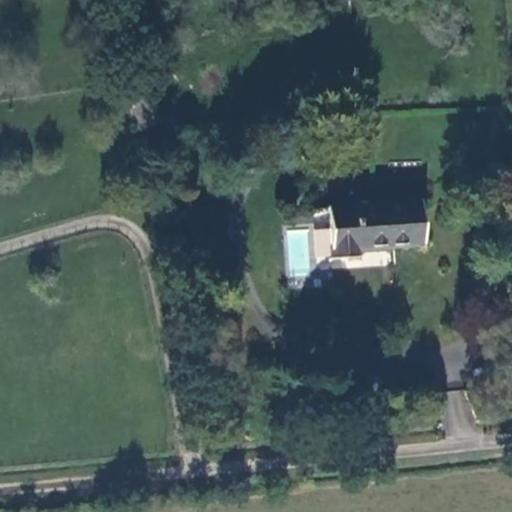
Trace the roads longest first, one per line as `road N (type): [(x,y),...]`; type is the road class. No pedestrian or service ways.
road 1 (unclassified): [(511,449),(191,475)]
road 2 (track): [(191,475),(0,492)]
